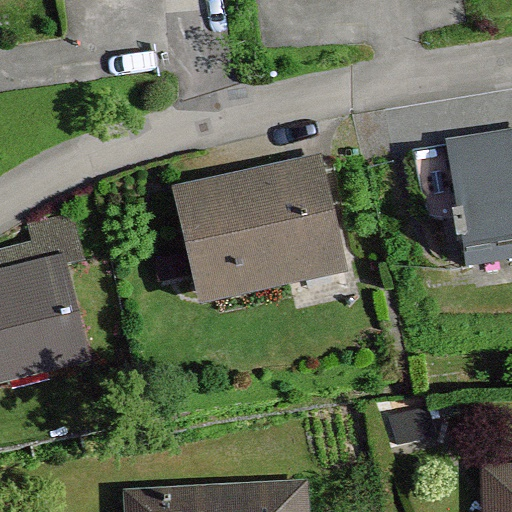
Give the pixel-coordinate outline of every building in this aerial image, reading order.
[(511,121),(453,134),(481,263),(511,255),(511,121)] [(326,145),(180,188),(212,300),(359,257),(326,145)] [(74,254),(0,275),(0,392),(105,362),(74,254)] [(511,511),(511,447),(488,449),(491,511),(511,511)] [(319,511),(316,467),(130,481),(132,511),(319,511)]
